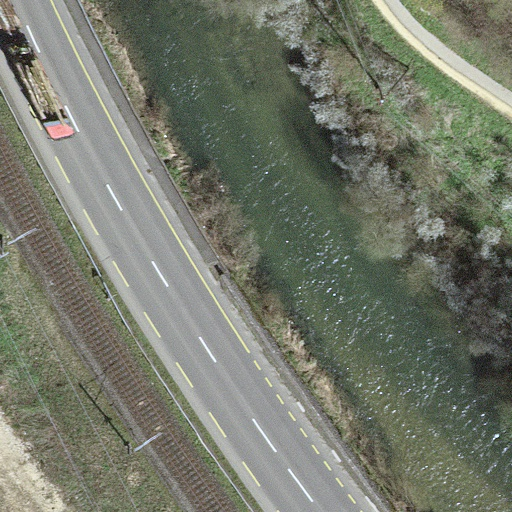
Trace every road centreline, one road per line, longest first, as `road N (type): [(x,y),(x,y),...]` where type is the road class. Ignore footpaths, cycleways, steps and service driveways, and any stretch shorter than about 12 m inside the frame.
road 1 (primary): [(321,511),(242,402),(113,193),(14,0)]
road 2 (track): [(511,108),(380,0)]
